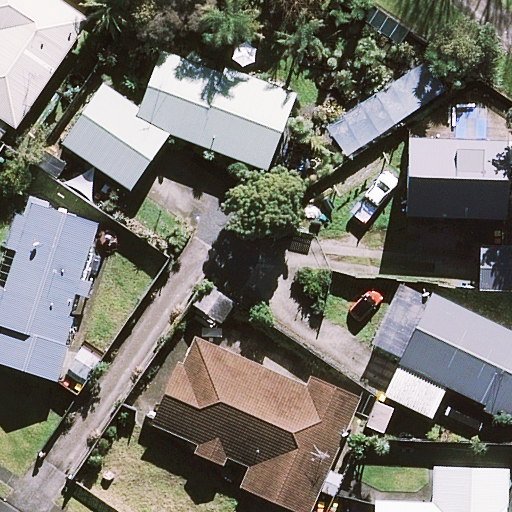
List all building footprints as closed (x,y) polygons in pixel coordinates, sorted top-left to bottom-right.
[(0,0),(0,115),(20,128),(91,24),(55,0),(0,0)] [(172,138),(268,176),(298,100),(227,73),(224,80),(164,57),(142,113),(137,125),(172,138)] [(441,93),(421,64),(327,130),(346,158),(441,93)] [(67,149),(133,194),(172,138),(137,125),(142,113),(107,89),(67,149)] [(410,221),(506,224),(508,146),(412,143),(410,221)] [(102,225),(30,205),(25,221),(18,219),(8,253),(16,255),(5,294),(0,292),(0,329),(3,330),(67,348),(102,225)] [(483,294),(511,295),(511,251),(485,250),(483,294)] [(451,394),(511,422),(511,335),(435,298),(401,369),(451,394)] [(67,348),(3,330),(0,339),(0,369),(61,387),(72,350),(67,348)] [(308,392),(198,343),(186,370),(181,369),(155,429),(252,472),(242,493),(284,511),(317,511),(364,407),(312,384),(308,392)] [(451,394),(401,369),(386,399),(436,424),(451,394)] [(378,506),(378,511),(509,511),(510,474),(435,472),(433,508),(378,506)]
